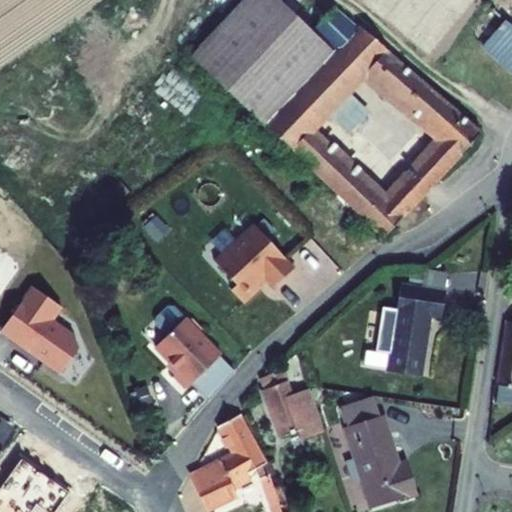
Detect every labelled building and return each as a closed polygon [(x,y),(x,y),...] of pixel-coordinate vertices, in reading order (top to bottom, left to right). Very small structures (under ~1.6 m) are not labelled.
[(235,0),(185,54),(379,233),(481,131),(331,1),(310,23),(285,0),(235,0)] [(511,26),(495,8),(472,31),(511,72),(511,26)] [(289,266),(248,221),(210,257),(231,281),(227,285),(239,300),(254,287),(250,284),(260,275),(267,284),(289,266)] [(0,325),(0,338),(58,377),(78,347),(73,333),(56,321),(67,306),(30,281),(0,325)] [(445,287),(405,281),(402,307),(398,306),(390,370),(423,375),(431,312),(443,314),(445,287)] [(511,319),(508,319),(494,401),(511,404),(511,319)] [(200,359),(164,321),(133,349),(156,375),(150,381),(161,395),(200,359)] [(284,369),(258,378),(278,437),(303,428),(305,436),(319,433),(306,388),(291,393),(284,369)] [(375,419),(369,399),(338,410),(345,430),(341,431),(370,511),(371,511),(418,495),(406,463),(397,466),(379,417),(375,419)] [(279,511),(263,462),(235,414),(216,425),(231,452),(214,461),(189,479),(202,511),(230,498),(226,487),(238,475),(255,468),(268,511),(279,511)] [(53,511),(68,491),(22,460),(0,492),(0,511),(26,511),(33,503),(45,511),(53,511)]
